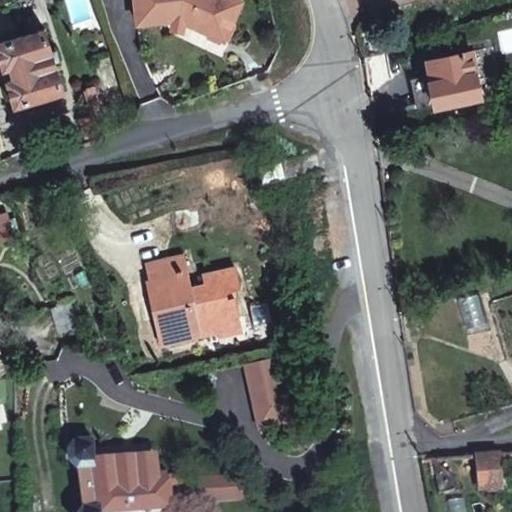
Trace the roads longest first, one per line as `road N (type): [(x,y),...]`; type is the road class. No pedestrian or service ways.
road 1 (unclassified): [(344,85),(409,511)]
road 2 (unclassified): [(344,85),(0,183)]
road 3 (unknown): [(511,295),(380,328)]
